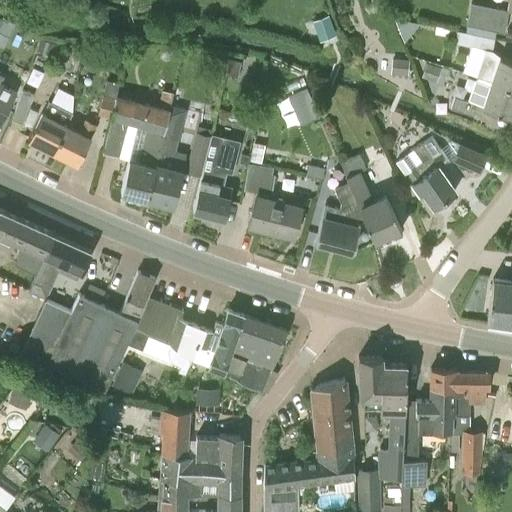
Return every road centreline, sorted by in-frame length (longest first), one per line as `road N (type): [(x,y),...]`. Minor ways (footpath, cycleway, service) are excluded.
road 1 (tertiary): [(336,310),(209,270),(0,176)]
road 2 (residential): [(249,511),(261,412),(336,310)]
road 3 (unclassified): [(420,330),(511,192)]
